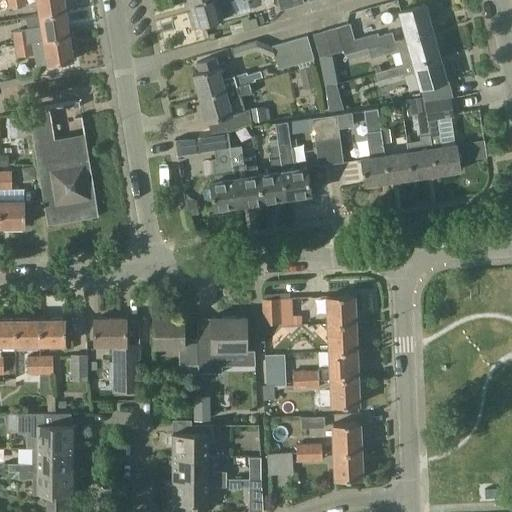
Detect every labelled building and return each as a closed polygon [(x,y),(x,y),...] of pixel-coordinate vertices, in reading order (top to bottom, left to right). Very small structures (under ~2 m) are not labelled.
[(62,0),(36,0),(39,15),(64,11),(62,0)] [(188,0),(196,25),(221,17),(233,14),(229,0),(188,0)] [(276,0),(279,9),(291,6),(289,0),(276,0)] [(405,35),(431,28),(424,4),(398,11),(405,35)] [(29,27),(12,29),(14,44),(31,41),(43,39),(68,35),(64,11),(39,15),(41,23),(28,25),(29,27)] [(324,30),(331,53),(342,50),(344,53),(353,51),(345,24),(335,27),(335,26),(324,30)] [(380,42),(368,45),(371,56),(399,49),(403,64),(412,61),(438,54),(431,28),(405,35),(395,38),(380,42)] [(319,56),(331,53),(324,30),(311,33),(319,56)] [(379,36),(380,42),(395,38),(393,32),(379,36)] [(31,41),(14,44),(16,55),(33,53),(34,65),(47,63),(47,64),(72,60),(68,35),(43,39),(31,41)] [(294,38),(301,61),(313,58),(306,35),(294,38)] [(288,65),(301,61),(294,38),(281,42),(288,65)] [(234,57),(242,54),(258,49),(262,51),(266,64),(274,62),(272,55),(274,55),(272,47),(256,41),(239,44),(230,47),(234,57)] [(271,45),(272,47),(274,55),(275,63),(277,68),(288,65),(281,42),(271,45)] [(334,54),(319,57),(322,70),(337,67),(334,54)] [(445,80),(438,54),(412,61),(403,64),(375,72),(377,81),(402,74),(403,75),(415,72),(420,87),(445,80)] [(198,96),(248,82),(248,80),(267,74),(265,68),(221,80),(217,66),(191,73),(198,96)] [(244,110),(239,94),(251,91),(248,82),(224,89),(198,96),(205,120),(206,120),(210,132),(235,129),(234,123),(250,120),(249,108),(244,110)] [(425,100),(428,119),(452,115),(449,96),(425,100)] [(265,103),(266,114),(287,112),(286,100),(265,103)] [(54,138),(48,105),(27,108),(46,224),(97,215),(84,133),(54,138)] [(345,119),(370,114),(369,106),(344,110),(345,119)] [(326,138),(330,164),(343,162),(336,114),(323,116),(326,138)] [(369,156),(359,157),(363,184),(387,180),(383,154),(382,142),(380,129),(377,114),(370,115),(366,116),(369,130),(365,131),(369,156)] [(318,166),(330,164),(326,138),(323,116),(311,117),(314,140),(318,166)] [(420,140),(406,142),(407,150),(411,177),(434,173),(431,147),(427,122),(426,116),(417,117),(420,135),(419,135),(420,140)] [(54,130),(73,130),(74,118),(54,117),(54,130)] [(277,138),(280,157),(287,155),(286,144),(287,143),(284,121),(275,122),(277,138)] [(435,121),(427,122),(431,147),(434,173),(459,169),(454,143),(439,145),(438,134),(435,121)] [(388,128),(380,129),(382,142),(391,141),(388,128)] [(237,203),(230,152),(228,140),(227,133),(198,137),(200,153),(219,150),(219,153),(221,153),(223,165),(220,166),(221,172),(208,174),(210,180),(213,207),(237,203)] [(257,173),(261,199),(285,196),(281,169),(280,157),(277,138),(268,139),(270,157),(269,157),(271,171),(257,173)] [(383,154),(387,180),(411,177),(407,150),(383,154)] [(261,199),(257,173),(256,164),(246,166),(245,162),(241,163),(238,151),(230,152),(237,203),(261,199)] [(309,192),(305,166),(281,169),(285,196),(309,192)] [(0,170),(0,186),(11,187),(10,170),(0,170)] [(0,200),(0,224),(23,224),(24,200),(0,200)] [(326,323),(353,322),(351,293),(325,294),(326,323)] [(264,298),(264,311),(281,310),(281,297),(264,298)] [(265,324),(282,323),(281,310),(264,311),(265,324)] [(210,316),(211,337),(211,350),(220,350),(245,349),(244,316),(210,316)] [(197,372),(197,337),(182,337),(182,317),(152,317),(153,345),(178,345),(178,372),(197,372)] [(124,318),(93,318),(93,344),(111,343),(111,360),(107,360),(107,378),(112,378),(112,391),(129,391),(136,391),(136,378),(136,358),(125,358),(124,343),(124,318)] [(0,343),(14,343),(14,319),(0,319),(0,343)] [(14,343),(39,343),(39,319),(14,319),(14,343)] [(39,319),(39,343),(65,343),(64,319),(39,319)] [(327,352),(354,350),(353,322),(326,323),(327,352)] [(258,335),(259,349),(273,348),(272,334),(258,335)] [(197,337),(197,372),(221,372),(220,350),(211,350),(211,337),(197,337)] [(321,378),(329,378),(355,376),(354,350),(327,352),(328,366),(320,366),(321,378)] [(72,381),(89,381),(88,353),(72,353),(72,381)] [(39,374),(39,356),(27,356),(26,374),(39,374)] [(39,374),(52,374),(52,356),(39,356),(39,374)] [(285,385),(284,369),(275,370),(264,370),(265,386),(285,385)] [(293,369),(293,389),(306,389),(305,369),(293,369)] [(320,369),(305,369),(306,389),(320,389),(320,369)] [(52,374),(39,374),(40,395),(51,395),(52,374)] [(355,376),(329,378),(330,404),(357,403),(355,376)] [(211,396),(210,396),(196,396),(196,420),(211,420),(211,396)] [(30,432),(30,446),(70,447),(70,438),(75,438),(75,424),(39,424),(39,412),(17,411),(17,432),(30,432)] [(306,417),(307,429),(326,428),(326,416),(306,417)] [(170,431),(170,455),(205,455),(205,441),(212,441),(212,425),(191,425),(191,419),(172,420),(172,431),(170,431)] [(332,450),(358,449),(357,421),(331,422),(332,450)] [(478,466),(511,464),(511,434),(477,436),(478,466)] [(298,462),(311,461),(310,443),(297,444),(298,462)] [(323,443),(310,443),(311,461),(323,461),(323,443)] [(6,469),(16,469),(30,470),(70,470),(70,447),(30,446),(30,461),(6,462),(6,469)] [(358,449),(332,450),(334,478),(359,477),(358,449)] [(263,450),(262,471),(286,471),(286,451),(263,450)] [(205,478),(224,478),(224,470),(215,470),(215,455),(205,455),(170,455),(170,478),(205,478)] [(247,477),(259,478),(258,455),(247,456),(247,477)] [(74,470),(70,470),(30,470),(16,469),(17,477),(30,477),(30,493),(45,494),(45,504),(73,504),(73,492),(70,492),(70,483),(74,483),(74,470)] [(246,511),(249,511),(260,511),(259,478),(247,477),(224,478),(205,478),(170,478),(170,491),(165,491),(165,509),(205,509),(205,500),(209,500),(209,485),(224,485),(247,485),(246,511)]
